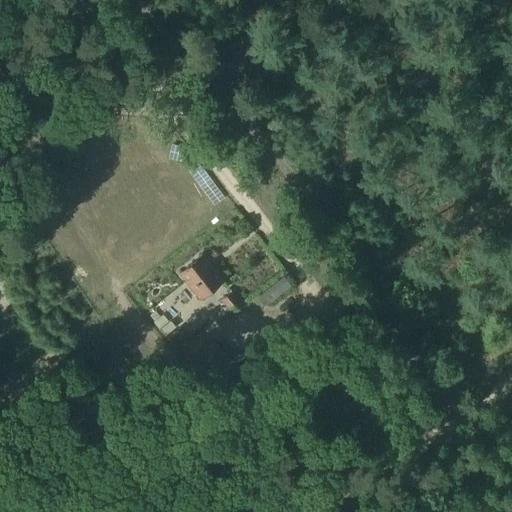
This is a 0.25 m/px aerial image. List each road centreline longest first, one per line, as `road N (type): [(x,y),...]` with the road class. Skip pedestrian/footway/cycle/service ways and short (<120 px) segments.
road 1 (track): [(486,511),(79,0)]
road 2 (track): [(143,0),(312,208),(445,392),(450,439)]
road 3 (track): [(175,113),(0,102)]
